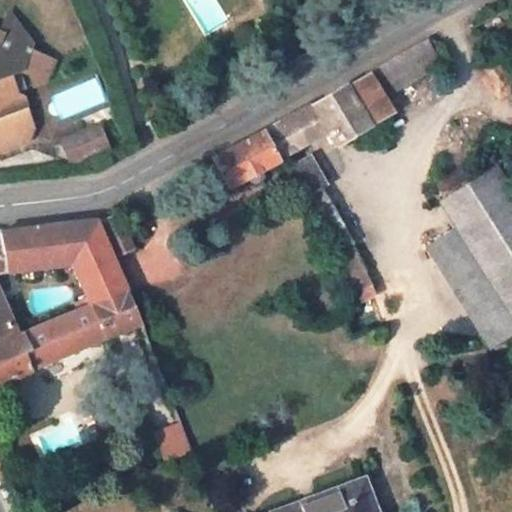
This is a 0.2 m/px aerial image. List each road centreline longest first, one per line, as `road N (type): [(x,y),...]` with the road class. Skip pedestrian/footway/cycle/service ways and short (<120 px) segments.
road 1 (tertiary): [(453,0),(110,187),(0,204)]
road 2 (unknown): [(148,166),(90,0)]
